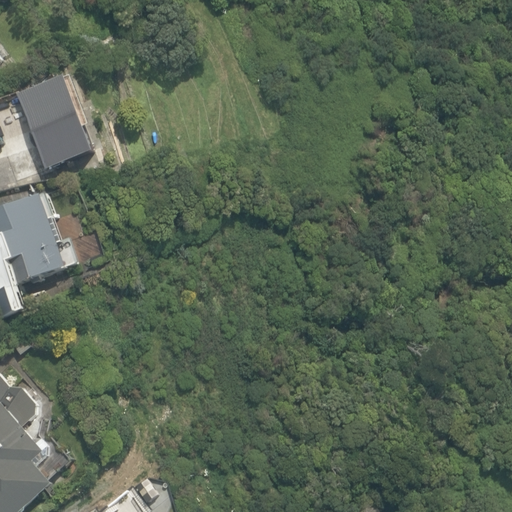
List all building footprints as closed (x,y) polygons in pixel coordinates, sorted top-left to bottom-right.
[(0,92),(6,89),(0,78),(0,73),(10,68),(0,51),(0,92)] [(0,149),(10,183),(108,156),(87,80),(32,95),(44,137),(0,149)] [(79,271),(56,195),(0,212),(0,215),(12,254),(0,257),(0,327),(44,314),(35,285),(79,271)] [(63,323),(48,346),(91,373),(106,350),(63,323)] [(46,431),(39,406),(11,372),(0,380),(0,511),(32,511),(66,485),(61,479),(75,467),(46,431)] [(147,511),(129,487),(95,511),(147,511)]
